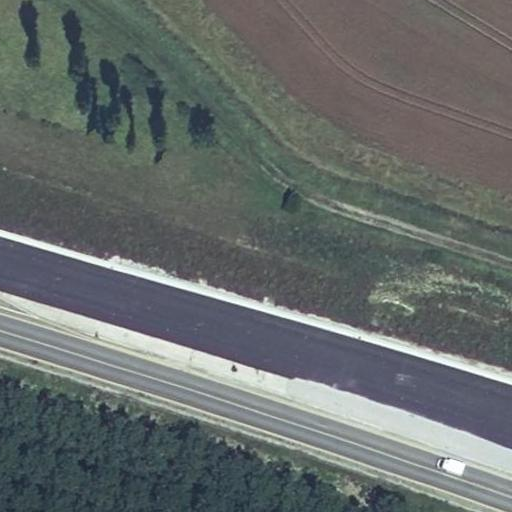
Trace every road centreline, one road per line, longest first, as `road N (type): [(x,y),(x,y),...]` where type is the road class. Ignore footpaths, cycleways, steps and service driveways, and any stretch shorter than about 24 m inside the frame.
road 1 (motorway): [(0,332),(511,497)]
road 2 (motorway): [(511,433),(0,269)]
road 3 (track): [(97,0),(152,38),(293,172),(351,203),(511,257)]
